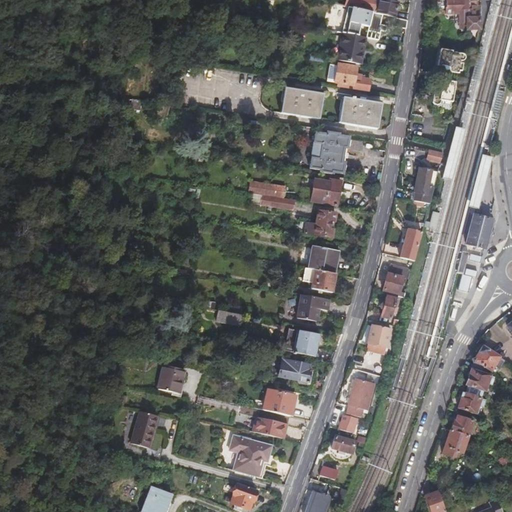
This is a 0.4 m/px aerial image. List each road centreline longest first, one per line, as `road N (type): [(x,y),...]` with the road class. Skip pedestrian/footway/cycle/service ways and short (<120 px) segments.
road 1 (residential): [(284,511),(370,255),(417,0)]
road 2 (tertiary): [(405,511),(459,346),(505,284)]
road 3 (unknown): [(292,490),(168,462)]
road 4 (unknown): [(394,139),(271,119)]
